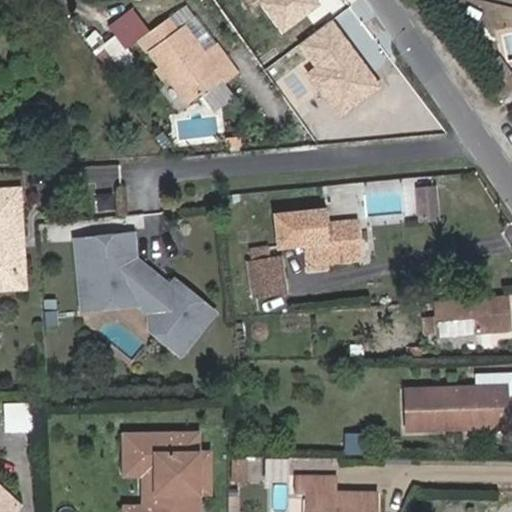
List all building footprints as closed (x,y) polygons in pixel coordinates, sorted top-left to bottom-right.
[(148,38),(156,49),(177,35),(169,23),(148,38)] [(177,35),(156,49),(149,55),(187,108),(220,83),(224,89),(239,78),(216,47),(204,57),(184,30),(177,35)] [(126,32),(95,54),(106,69),(136,47),(126,32)] [(418,220),(440,218),(437,184),(415,186),(418,220)] [(0,190),(0,197),(14,197),(17,282),(0,283),(0,289),(24,289),(21,189),(0,190)] [(96,195),(98,211),(117,210),(115,193),(96,195)] [(0,283),(17,282),(14,197),(0,197),(0,283)] [(303,224),(326,222),(326,211),(301,214),(281,215),(282,226),(303,224)] [(363,261),(361,220),(335,222),(326,222),(303,224),(282,226),(283,240),(303,239),(303,244),(307,243),(310,265),(363,261)] [(132,235),(75,239),(81,308),(97,306),(105,297),(126,296),(147,313),(151,330),(181,353),(214,312),(174,281),(170,287),(143,266),(134,266),(132,235)] [(253,248),(254,263),(283,261),(282,246),(253,248)] [(254,263),(258,298),(287,296),(283,261),(254,263)] [(511,329),(511,324),(510,296),(505,296),(473,299),(436,302),(439,336),(511,329)] [(509,426),(509,392),(479,392),(428,394),(408,395),(409,419),(399,420),(400,443),(440,442),(440,429),(509,426)] [(359,455),(360,433),(345,432),(345,455),(359,455)] [(167,433),(121,433),(121,461),(152,461),(151,511),(193,511),(194,492),(194,481),(205,481),(205,452),(194,452),(167,452),(167,433)] [(194,433),(167,433),(167,452),(194,452),(194,433)] [(151,511),(152,461),(121,461),(121,473),(140,473),(140,505),(121,505),(120,511),(151,511)] [(299,490),(299,493),(323,494),(367,495),(375,495),(375,491),(333,490),(333,472),(325,472),(290,471),(289,488),(299,490)] [(205,481),(194,481),(194,492),(205,492),(205,481)] [(0,511),(11,511),(20,504),(0,482),(0,511)] [(323,494),(299,493),(299,511),(374,511),(375,495),(367,495),(323,494)]
